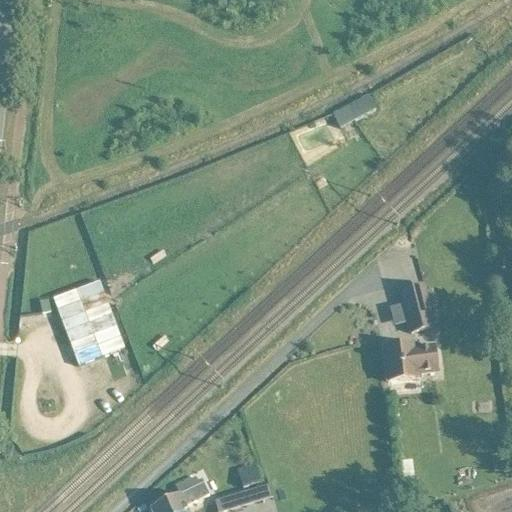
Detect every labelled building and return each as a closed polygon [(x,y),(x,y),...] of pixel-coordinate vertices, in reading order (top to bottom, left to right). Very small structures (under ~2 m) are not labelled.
[(368,97),(347,108),(354,122),(376,111),(368,97)] [(121,256),(75,276),(103,342),(149,323),(121,256)] [(435,328),(423,286),(400,292),(404,307),(390,310),(393,322),(407,318),(412,335),(426,331),(435,328)] [(416,346),(384,351),(389,384),(420,380),(420,376),(439,374),(435,347),(416,350),(416,346)] [(408,471),(395,471),(397,506),(409,505),(408,471)] [(257,472),(239,478),(243,489),(261,483),(257,472)] [(187,511),(185,508),(209,497),(202,481),(197,483),(196,480),(176,489),(179,497),(150,510),(150,511),(187,511)] [(268,486),(251,492),(254,504),(272,498),(268,486)] [(249,492),(214,503),(217,511),(223,511),(252,503),(249,492)]
